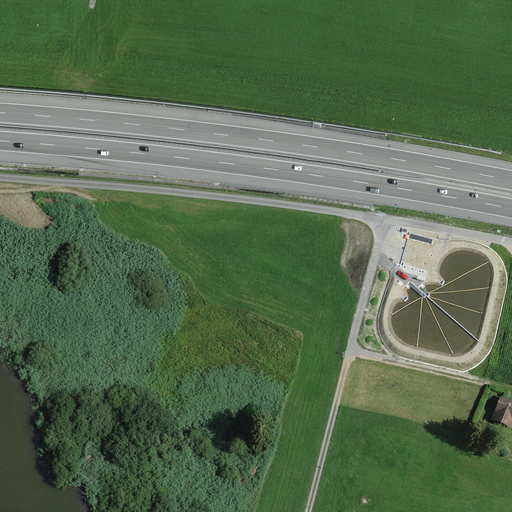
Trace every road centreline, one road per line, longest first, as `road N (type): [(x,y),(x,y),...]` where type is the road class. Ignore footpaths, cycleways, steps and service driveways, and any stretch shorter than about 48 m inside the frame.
road 1 (motorway): [(511,180),(274,141),(0,113)]
road 2 (motorway): [(0,141),(279,169),(511,207)]
road 3 (track): [(384,220),(306,511)]
road 4 (track): [(349,352),(496,384)]
